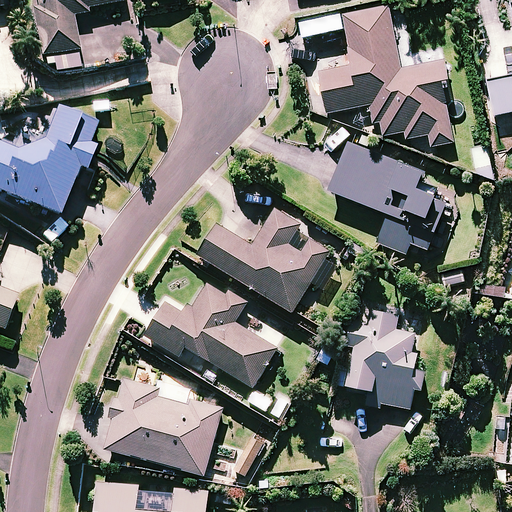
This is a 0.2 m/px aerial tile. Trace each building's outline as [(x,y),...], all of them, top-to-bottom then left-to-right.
[(0,0),(0,8),(11,6),(10,0),(0,0)] [(58,75),(82,70),(79,55),(83,54),(76,19),(91,16),(90,11),(128,4),(127,0),(35,0),(38,12),(49,70),(57,68),(58,75)] [(407,132),(409,141),(430,137),(432,149),(455,145),(447,104),(455,102),(447,62),(404,71),(391,8),(345,17),(355,67),(320,74),(328,112),(371,104),(375,124),(382,123),(385,137),(407,132)] [(511,77),(489,81),(495,117),(511,113),(511,77)] [(56,109),(40,149),(33,146),(30,152),(3,141),(0,149),(0,196),(63,221),(83,171),(89,174),(99,150),(92,147),(100,127),(56,109)] [(427,174),(351,144),(332,192),(391,215),(380,244),(409,255),(413,245),(431,252),(450,203),(420,191),(427,174)] [(494,168),(490,148),(475,151),(478,171),(494,168)] [(277,211),(259,240),(245,241),(220,226),(201,257),(295,314),(332,253),(311,240),(304,252),(291,245),(302,227),(277,211)] [(466,282),(462,270),(442,275),(446,288),(466,282)] [(248,305),(210,283),(190,316),(169,303),(149,338),(183,358),(188,349),(256,389),(280,349),(237,324),(248,305)] [(20,299),(0,290),(0,330),(7,333),(20,299)] [(428,373),(418,372),(420,355),(415,354),(418,335),(398,332),(400,316),(371,312),(369,325),(353,322),(350,344),(357,345),(350,389),(380,393),(378,404),(413,410),(416,391),(425,392),(428,373)] [(185,404),(160,397),(162,389),(126,380),(107,450),(207,477),(225,410),(188,400),(187,404),(185,404)] [(162,487),(161,493),(141,491),(141,487),(102,484),(99,511),(208,511),(211,492),(162,487)]
